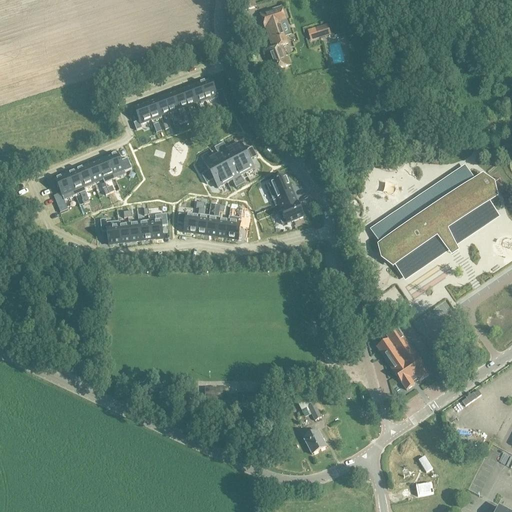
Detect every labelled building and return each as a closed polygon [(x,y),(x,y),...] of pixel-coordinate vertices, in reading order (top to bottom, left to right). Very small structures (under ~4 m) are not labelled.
[(242,4),(238,5),(240,12),(244,11),(245,12),(256,8),(254,0),(240,0),(241,2),(242,4)] [(357,15),(352,0),(344,0),(350,18),(357,15)] [(281,8),(260,15),(264,27),(266,27),(273,49),(266,51),(270,62),(269,62),(272,71),(290,65),(287,57),(285,57),(281,47),(288,45),(281,23),(286,21),(281,8)] [(328,24),(316,28),(320,39),(332,36),(328,24)] [(468,48),(511,37),(511,34),(510,25),(465,36),(468,48)] [(210,79),(199,83),(206,102),(217,98),(210,79)] [(206,102),(199,83),(198,84),(199,85),(190,88),(196,104),(205,101),(205,102),(206,102)] [(190,88),(181,91),(187,107),(196,104),(190,88)] [(187,107),(181,91),(172,95),(178,111),(187,107)] [(223,94),(222,91),(221,92),(217,93),(221,102),(226,101),(223,94)] [(178,111),(172,95),(163,98),(169,114),(178,111)] [(160,118),(169,114),(163,98),(154,101),(160,118)] [(160,118),(154,101),(146,105),(145,103),(145,104),(152,122),(152,121),(160,118)] [(141,126),(152,122),(145,104),(134,108),(139,121),(133,124),(136,131),(142,129),(141,126)] [(238,162),(247,157),(247,156),(249,155),(247,152),(245,153),(240,144),(231,149),(238,162)] [(238,162),(231,149),(226,152),(225,149),(221,151),(229,166),(238,162)] [(221,171),(229,166),(221,151),(218,153),(218,154),(219,156),(214,158),(221,171)] [(106,159),(113,176),(124,171),(117,154),(106,159)] [(254,170),(249,160),(251,159),(249,155),(247,156),(247,157),(238,162),(245,174),(254,170)] [(221,171),(214,158),(204,164),(209,172),(207,174),(208,177),(211,176),(221,171)] [(96,163),(103,180),(113,176),(106,159),(96,163)] [(245,174),(238,162),(229,166),(238,182),(241,180),(240,177),(245,174)] [(96,163),(86,167),(93,184),(103,180),(96,163)] [(238,182),(229,166),(221,171),(228,184),(233,181),(233,182),(234,184),(238,182)] [(83,189),(93,184),(86,167),(76,172),(83,189)] [(383,177),(382,169),(374,170),(375,178),(383,177)] [(465,170),(373,231),(385,248),(382,250),(390,263),(393,261),(405,279),(497,217),(485,199),(495,192),(486,179),(476,186),(465,170)] [(228,184),(221,171),(211,176),(208,177),(210,181),(213,179),(217,187),(218,189),(228,184)] [(76,172),(66,176),(73,193),(83,189),(76,172)] [(62,197),(73,193),(66,176),(55,180),(62,196),(62,197)] [(282,205),(297,199),(295,195),(288,178),(273,184),(282,205)] [(364,181),(367,205),(376,204),(375,197),(373,197),(372,195),(386,193),(384,178),(364,181)] [(298,200),(297,199),(282,205),(283,205),(282,206),(290,225),(307,218),(301,205),(299,199),(298,200)] [(68,211),(65,203),(58,207),(61,214),(68,211)] [(184,233),(196,235),(198,218),(179,215),(177,224),(185,225),(184,233)] [(229,222),(226,239),(238,241),(241,219),(229,217),(229,222)] [(206,236),(209,219),(198,218),(196,235),(206,236)] [(206,236),(216,237),(219,220),(209,219),(206,236)] [(229,222),(219,220),(216,237),(226,239),(229,222)] [(107,233),(109,246),(121,245),(119,228),(107,229),(106,221),(100,222),(101,234),(107,233)] [(161,223),(149,224),(151,241),(163,240),(161,223)] [(141,242),(151,241),(149,224),(139,225),(141,242)] [(139,225),(129,226),(131,243),(141,242),(139,225)] [(131,243),(129,226),(119,228),(121,245),(131,243)] [(496,285),(511,276),(511,244),(502,226),(482,237),(488,247),(471,257),(466,246),(448,256),(463,283),(472,277),(478,288),(494,280),(496,285)] [(425,272),(436,289),(456,276),(445,259),(425,272)] [(396,289),(410,307),(422,298),(408,280),(396,289)] [(382,345),(377,348),(402,384),(407,391),(414,386),(413,384),(419,381),(420,382),(430,376),(417,357),(416,357),(398,330),(387,338),(386,336),(379,341),(382,345)] [(205,388),(205,406),(217,406),(218,406),(218,414),(238,413),(238,405),(237,405),(237,394),(230,394),(230,391),(230,388),(205,388)] [(266,405),(266,394),(237,394),(237,405),(238,405),(266,405)] [(310,400),(305,402),(312,416),(315,422),(321,419),(314,405),(314,406),(310,400)] [(466,407),(462,402),(446,413),(450,418),(466,407)] [(458,415),(461,422),(457,424),(466,443),(480,438),(468,411),(458,415)] [(331,425),(336,436),(345,432),(340,421),(331,425)] [(318,432),(304,440),(312,456),(327,448),(318,432)] [(497,447),(495,452),(503,455),(501,461),(503,462),(508,451),(497,447)] [(432,470),(424,458),(419,461),(427,473),(432,470)] [(415,484),(413,460),(395,462),(396,479),(400,478),(400,485),(415,484)] [(484,476),(489,469),(482,464),(477,471),(484,476)] [(433,495),(432,484),(415,486),(417,497),(433,495)]
